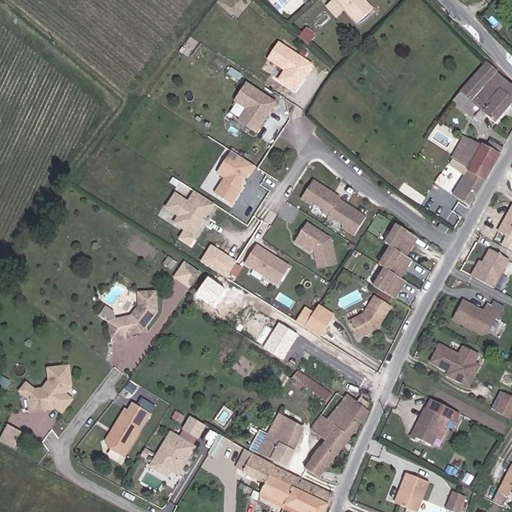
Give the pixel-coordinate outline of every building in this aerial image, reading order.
[(348,36),(363,23),(342,0),(317,0),(317,1),(348,36)] [(311,12),(318,5),(316,2),(308,8),(311,12)] [(307,44),(314,37),(304,29),(298,36),(307,44)] [(279,81),(295,92),(312,66),(279,44),(268,61),(285,71),(279,81)] [(511,113),(511,98),(480,70),(454,99),(455,101),(449,108),(472,130),(478,123),(487,131),(506,110),(511,113)] [(265,113),(237,94),(226,111),(238,118),(235,123),(251,134),(265,113)] [(431,201),(459,218),(492,160),(484,154),(479,159),(474,156),(473,157),(462,150),(431,201)] [(246,177),(221,161),(207,183),(215,188),(205,205),(221,215),(229,203),(227,201),(238,184),(240,186),(246,177)] [(345,246),(357,228),(329,210),(331,208),(304,190),(291,210),(304,218),(305,215),(313,221),(312,223),(318,227),(317,229),(324,233),(325,231),(333,236),(332,238),(345,246)] [(511,233),(511,206),(503,201),(487,227),(496,232),(494,234),(507,242),(511,233)] [(204,215),(185,202),(178,213),(165,205),(156,219),(169,227),(164,234),(184,247),(193,233),(196,229),(204,215)] [(321,249),(298,234),(286,252),(293,257),(295,254),(305,260),(306,278),(324,276),(321,249)] [(364,296),(385,310),(397,292),(392,289),(403,271),(398,268),(409,249),(388,235),(376,254),(381,257),(370,276),(375,278),(364,296)] [(467,258),(463,266),(485,278),(501,249),(481,239),(470,260),(467,258)] [(201,260),(226,276),(237,259),(212,243),(201,260)] [(272,257),(269,255),(269,252),(256,243),(244,261),(275,282),(287,265),(273,255),(272,257)] [(189,286),(199,272),(184,262),(175,277),(189,286)] [(162,278),(166,271),(159,266),(154,273),(162,278)] [(457,294),(447,312),(469,324),(475,327),(481,325),(488,310),(492,312),(495,305),(481,297),(476,305),(457,294)] [(108,336),(111,348),(122,346),(121,343),(132,341),(132,337),(134,334),(136,335),(148,319),(147,300),(129,300),(130,314),(122,324),(107,328),(108,336)] [(305,327),(321,336),(334,314),(318,305),(305,327)] [(369,338),(383,317),(366,307),(355,324),(341,332),(350,349),(369,338)] [(99,329),(107,328),(105,319),(97,314),(91,323),(99,329)] [(278,321),(261,345),(283,359),(299,335),(278,321)] [(107,328),(99,329),(101,337),(108,336),(107,328)] [(444,366),(459,341),(454,339),(451,347),(431,337),(422,355),(444,366)] [(470,347),(459,341),(444,366),(445,370),(455,375),(459,366),(464,364),(469,355),(467,354),(470,347)] [(472,357),(469,355),(464,364),(459,366),(455,375),(462,379),(472,357)] [(299,370),(294,379),(327,399),(333,391),(299,370)] [(60,374),(42,376),(43,384),(34,396),(25,397),(20,404),(21,417),(37,415),(39,414),(42,413),(44,415),(46,414),(53,419),(63,407),(56,401),(62,393),(60,374)] [(511,381),(507,380),(498,398),(511,404),(511,381)] [(454,405),(425,391),(406,431),(426,440),(439,413),(448,417),(454,405)] [(511,404),(498,398),(495,405),(509,411),(511,404)] [(336,406),(327,400),(313,422),(331,435),(342,421),(349,409),(340,402),(336,406)] [(342,421),(351,427),(361,414),(351,405),(349,409),(342,421)] [(141,422),(120,409),(97,446),(98,454),(114,464),(141,422)] [(197,438),(205,426),(191,418),(184,430),(197,438)] [(259,442),(250,461),(278,476),(289,457),(295,435),(270,421),(259,442)] [(297,476),(310,485),(351,427),(342,421),(331,435),(313,422),(304,437),(316,446),(297,476)] [(0,439),(15,445),(22,430),(7,423),(0,439)] [(170,433),(146,473),(162,482),(170,470),(177,474),(194,448),(170,433)] [(225,438),(219,434),(207,453),(213,457),(225,438)] [(250,461),(259,442),(251,438),(241,456),(250,461)] [(255,490),(265,474),(248,464),(240,459),(237,458),(227,475),(255,490)] [(511,494),(511,459),(509,458),(489,495),(498,500),(503,490),(511,494)] [(421,479),(400,468),(388,498),(409,507),(421,479)] [(251,499),(276,511),(286,493),(317,510),(319,504),(265,474),(255,490),(251,499)] [(461,489),(447,484),(441,502),(455,507),(461,489)] [(277,511),(315,511),(317,510),(286,493),(276,511),(277,511)] [(275,511),(276,511),(251,499),(249,502),(268,511),(275,511)]
